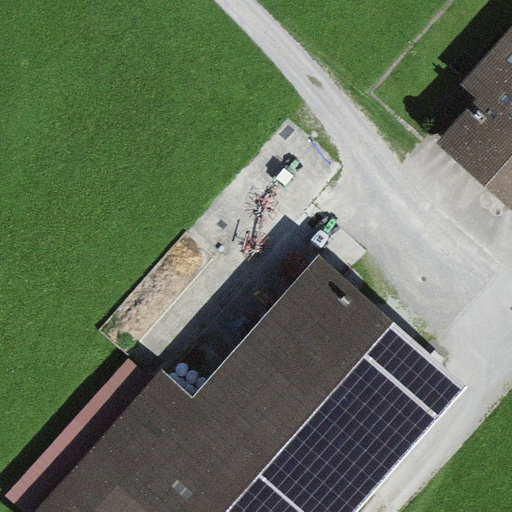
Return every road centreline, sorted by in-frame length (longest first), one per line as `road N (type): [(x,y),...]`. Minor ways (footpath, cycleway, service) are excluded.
road 1 (track): [(229,0),(326,90),(395,212),(511,311)]
road 2 (track): [(381,511),(511,357)]
